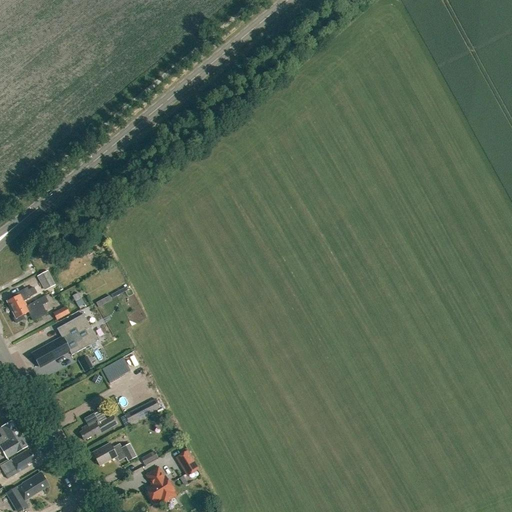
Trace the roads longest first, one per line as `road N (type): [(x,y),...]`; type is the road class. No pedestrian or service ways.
road 1 (tertiary): [(9,231),(288,0)]
road 2 (tertiary): [(96,511),(0,349)]
